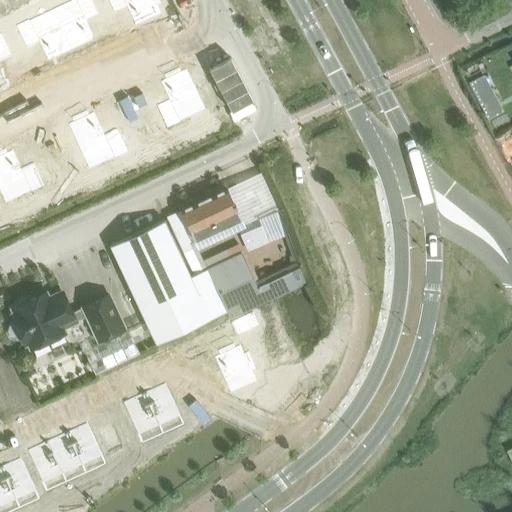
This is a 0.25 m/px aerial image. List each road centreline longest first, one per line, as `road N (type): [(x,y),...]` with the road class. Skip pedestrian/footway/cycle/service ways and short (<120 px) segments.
road 1 (tertiary): [(296,0),(386,171),(403,250),(400,296),(390,344),(335,436),(241,511)]
road 2 (tertiary): [(292,511),(352,466),(408,386),(423,343),(434,259),(416,160),(332,0)]
road 3 (unclassified): [(0,259),(280,126)]
road 4 (residential): [(0,124),(224,23)]
road 5 (residential): [(0,440),(160,369)]
